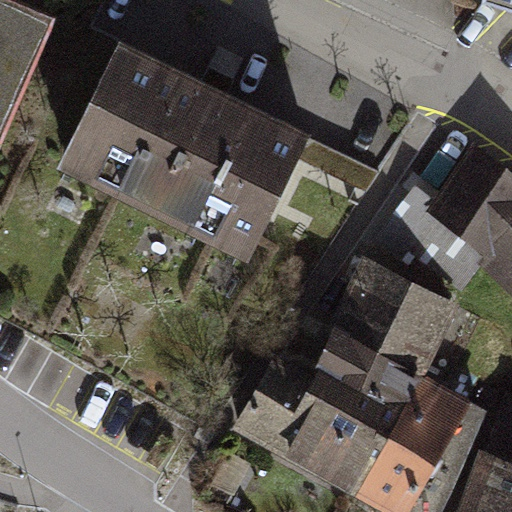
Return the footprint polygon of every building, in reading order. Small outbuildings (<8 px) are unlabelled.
[(0,0),(0,142),(54,20),(6,0),(0,0)] [(307,143),(120,52),(64,164),(252,256),(307,143)] [(511,173),(474,146),(425,213),(486,259),(481,267),(511,298),(511,173)] [(464,323),(367,271),(329,343),(426,394),(433,380),(464,323)] [(403,438),(426,394),(329,343),(308,389),(403,438)] [(371,502),(403,438),(308,389),(275,372),(242,436),(371,502)] [(438,511),(491,408),(433,380),(426,394),(403,438),(371,502),(392,511),(438,511)] [(511,511),(511,397),(467,511),(511,511)] [(0,511),(18,511),(20,505),(0,499),(0,511)]
